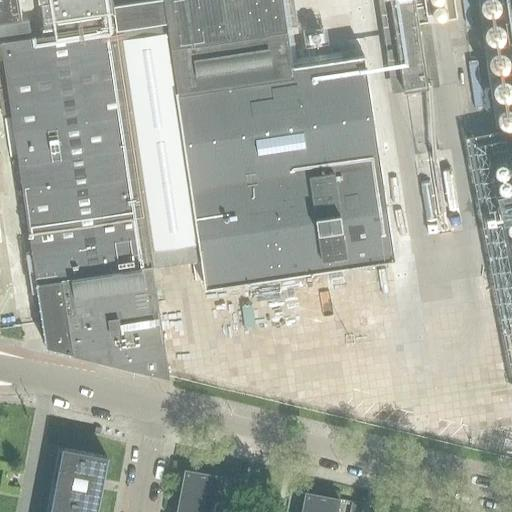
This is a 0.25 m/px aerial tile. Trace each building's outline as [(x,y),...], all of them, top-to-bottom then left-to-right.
[(0,0),(0,6),(20,3),(19,0),(39,0),(45,36),(1,43),(4,62),(0,63),(0,87),(8,86),(38,283),(35,283),(41,322),(44,346),(169,376),(152,267),(204,259),(208,284),(204,284),(205,287),(395,258),(364,55),(291,66),(289,52),(301,50),(293,0),(0,0)] [(387,0),(402,90),(428,87),(419,24),(456,18),(453,0),(387,0)] [(434,116),(429,116),(430,125),(425,125),(426,141),(445,140),(443,102),(433,102),(434,116)] [(511,153),(511,154),(511,160),(511,213),(501,215),(511,271),(511,153)] [(95,511),(96,509),(95,509),(99,490),(101,490),(103,480),(101,479),(104,460),(105,461),(106,457),(63,448),(63,450),(61,465),(56,464),(51,487),(56,488),(53,504),(95,511)] [(218,476),(187,470),(182,495),(213,502),(218,476)] [(231,492),(229,505),(239,507),(242,494),(231,492)] [(308,493),(304,511),(335,511),(338,499),(308,493)] [(211,511),(213,502),(182,495),(178,511),(211,511)] [(351,503),(349,511),(350,511),(361,511),(363,505),(351,503)]
